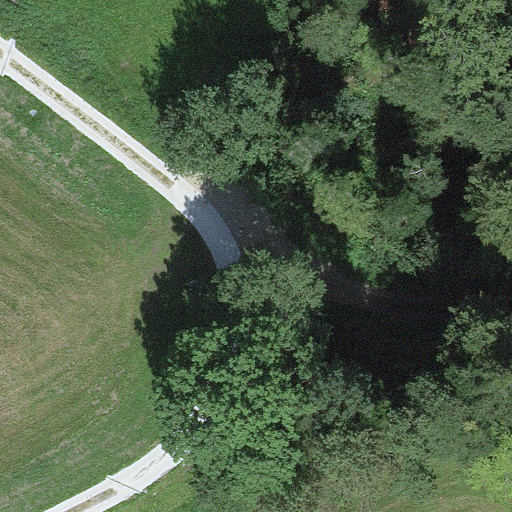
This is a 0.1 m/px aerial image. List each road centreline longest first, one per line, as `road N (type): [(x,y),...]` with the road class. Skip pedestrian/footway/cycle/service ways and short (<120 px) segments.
road 1 (track): [(0,48),(101,125),(197,218),(216,250),(231,330),(223,398),(206,428),(180,453),(73,511)]
road 2 (track): [(216,250),(342,307),(456,324),(511,307)]
